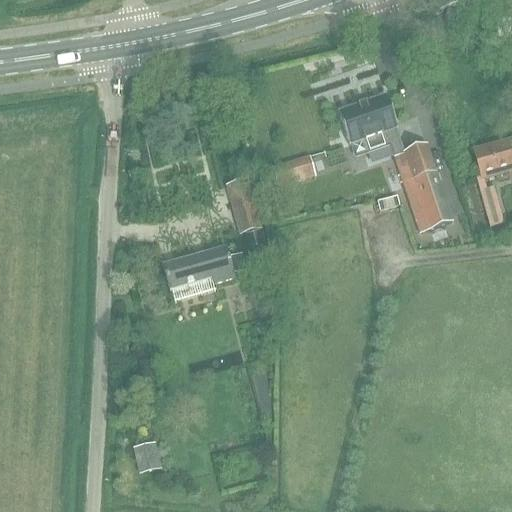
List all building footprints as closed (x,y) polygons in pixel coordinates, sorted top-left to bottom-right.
[(386,98),(337,114),(349,147),(362,142),(367,155),(389,147),(393,158),(394,158),(404,154),(400,143),(396,131),(397,130),(386,98)] [(483,180),(511,172),(511,171),(511,140),(473,152),(480,178),(481,181),(483,180)] [(394,158),(420,235),(452,224),(426,147),(394,158)] [(302,160),(272,169),(278,189),(308,180),(302,160)] [(480,178),(476,179),(479,189),(490,229),(503,225),(492,190),(486,192),(485,187),(483,180),(481,181),(480,178)] [(241,235),(260,230),(257,218),(259,217),(255,204),(253,205),(247,183),(227,188),(241,235)] [(396,197),(376,203),(378,212),(398,207),(396,197)] [(233,276),(245,272),(241,256),(229,259),(226,250),(163,268),(170,293),(211,281),(212,286),(234,280),(233,276)] [(139,462),(153,462),(153,438),(139,439),(139,462)]
